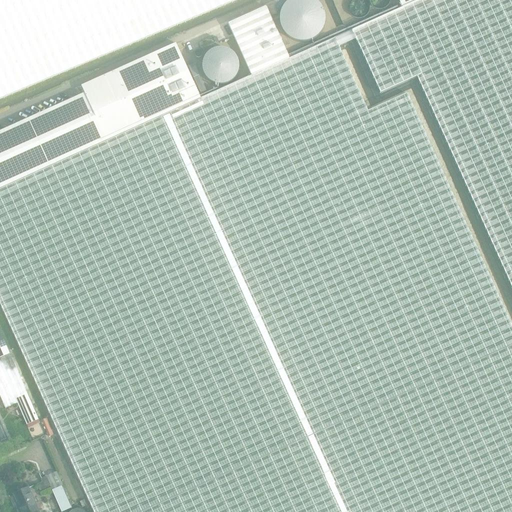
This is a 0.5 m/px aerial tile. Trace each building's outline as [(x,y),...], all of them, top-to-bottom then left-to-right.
[(0,0),(0,99),(225,6),(238,0),(0,0)] [(287,43),(326,36),(319,0),(287,0),(280,1),(287,43)] [(511,0),(420,0),(402,8),(352,31),(356,38),(380,93),(417,76),(511,287),(511,0)] [(398,0),(402,8),(420,0),(398,0)] [(266,5),(228,22),(251,74),(290,56),(266,5)] [(0,189),(0,304),(93,511),(511,511),(511,328),(407,94),(367,112),(338,46),(347,43),(356,38),(352,31),(334,39),(289,60),(252,76),(201,99),(0,189)] [(212,37),(198,43),(201,49),(215,42),(212,37)] [(84,94),(0,131),(0,189),(201,99),(176,44),(81,87),(84,94)] [(214,91),(243,80),(230,46),(201,57),(214,91)] [(200,94),(206,92),(194,65),(188,67),(200,94)] [(0,358),(10,354),(0,331),(0,358)] [(0,396),(5,409),(17,403),(26,425),(38,420),(10,354),(0,358),(0,396)] [(46,418),(42,420),(49,437),(53,435),(46,418)] [(61,511),(62,511),(71,508),(62,486),(52,490),(61,511)] [(37,511),(28,489),(14,494),(20,508),(18,509),(18,511),(37,511)]
